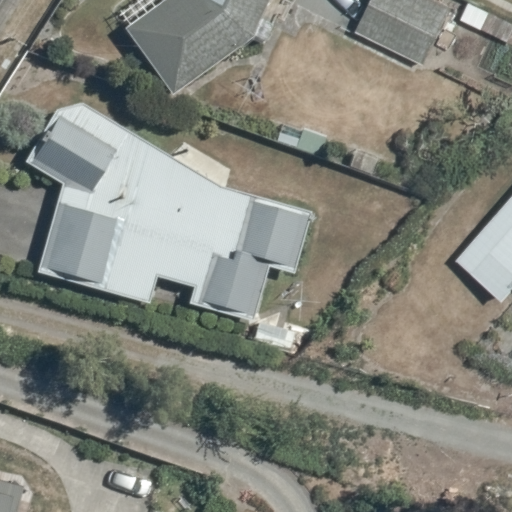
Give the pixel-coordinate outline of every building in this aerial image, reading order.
[(118,0),(110,6),(126,28),(174,92),(199,73),(200,74),(255,33),(271,0),(118,0)] [(451,5),(440,0),(371,0),(357,30),(424,62),(451,5)] [(94,108),(59,98),(37,170),(65,179),(37,269),(147,303),(156,274),(195,286),(191,299),(251,318),(268,264),(290,271),(307,214),(224,189),(232,163),(164,142),(90,119),(94,108)] [(511,192),(456,258),(501,297),(511,283),(511,192)] [(0,511),(17,511),(24,482),(0,476),(0,511)]
